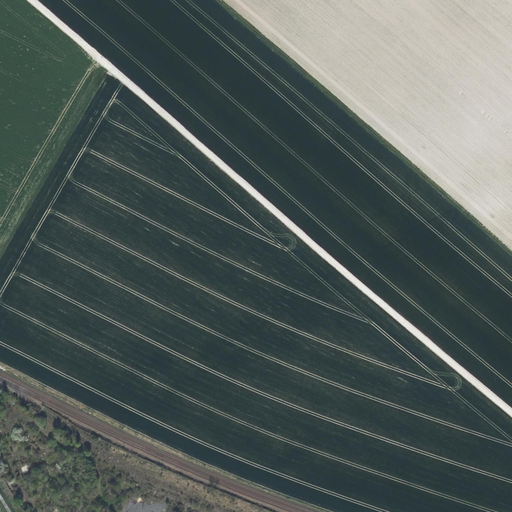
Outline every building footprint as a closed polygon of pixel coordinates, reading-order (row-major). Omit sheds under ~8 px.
[(8,421),(6,420),(4,419),(2,418),(0,418),(0,433),(1,433),(4,433),(6,432),(8,431),(9,429),(10,427),(10,425),(9,423),(8,421)] [(38,447),(37,445),(35,443),(33,443),(32,443),(30,443),(28,444),(27,445),(26,447),(26,449),(26,451),(27,453),(29,454),(30,455),(33,455),(35,454),(37,453),(38,451),(38,449),(38,447)] [(51,456),(50,455),(48,454),(47,454),(45,454),(43,455),(41,457),(40,458),(40,460),(40,462),(41,463),(42,465),(45,466),(47,466),(48,466),(50,465),(51,463),(52,462),(52,461),(52,459),(52,457),(51,456)] [(27,474),(28,471),(28,470),(28,468),(28,467),(26,464),(24,463),(23,462),(20,462),(18,462),(16,463),(14,465),(13,466),(13,468),(13,470),(13,473),(14,474),(15,476),(17,477),(20,478),(22,477),(24,477),(26,475),(27,474)] [(63,466),(62,465),(60,465),(58,465),(57,466),(55,467),(54,469),(54,471),(54,472),(54,473),(55,475),(57,476),(59,477),(61,477),(63,476),(65,474),(66,472),(66,469),(65,468),(63,466)] [(42,477),(40,476),(38,475),(35,475),(32,476),(30,477),(28,479),(26,481),(26,484),(26,486),(27,488),(28,490),(30,493),(33,494),(36,494),(39,493),(41,492),(43,490),(44,489),(45,486),(45,484),(45,481),(43,479),(42,477)] [(78,481),(77,480),(76,478),(74,477),(72,477),(70,478),(69,479),(68,482),(68,483),(69,485),(71,486),(72,487),(75,486),(76,486),(77,484),(78,482),(78,481)] [(59,495),(60,493),(60,491),(59,489),(58,488),(56,488),(54,487),(53,488),(51,489),(50,491),(50,492),(50,493),(50,495),(52,496),(53,497),(55,497),(57,497),(59,496),(59,495)] [(157,500),(145,495),(141,506),(153,511),(157,500)] [(50,503),(49,501),(48,500),(46,499),(44,499),(42,500),(41,501),(40,503),(40,504),(40,505),(41,507),(42,508),(44,508),(47,509),(48,507),(49,506),(50,505),(50,503)]
